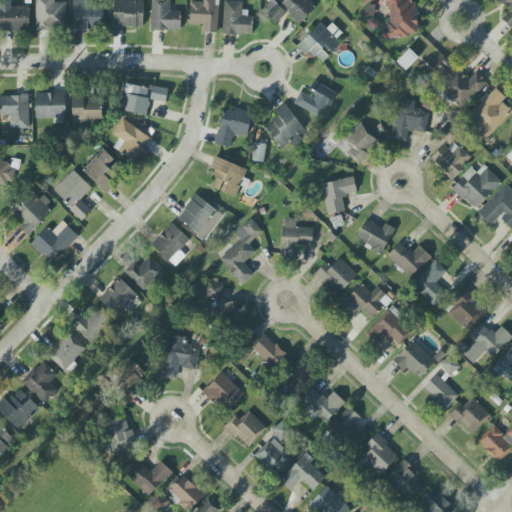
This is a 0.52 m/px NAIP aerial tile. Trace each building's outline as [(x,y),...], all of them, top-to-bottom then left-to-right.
[(0,0),(0,31),(29,31),(29,6),(11,6),(11,0),(0,0)] [(54,0),(35,0),(36,30),(66,30),(65,3),(55,3),(54,0)] [(72,0),(73,29),(102,29),(102,0),(72,0)] [(113,27),(143,27),(143,1),(114,0),(113,27)] [(170,11),(170,0),(151,0),(151,30),(180,31),(180,11),(170,11)] [(190,2),(189,24),(203,24),(203,32),(217,33),(218,0),(202,0),(203,2),(190,2)] [(272,0),(262,10),(275,24),(286,14),(272,0)] [(285,0),(281,5),(299,24),(316,8),(308,0),(285,0)] [(384,0),(385,8),(388,8),(389,28),(381,29),(381,39),(416,36),(414,0),(384,0)] [(511,0),(497,0),(509,11),(502,19),(511,28),(511,27),(511,0)] [(252,35),(253,17),(242,16),(242,1),(224,1),(223,34),(252,35)] [(299,44),(320,65),(330,55),(341,44),(336,39),(342,33),(332,23),(326,29),(320,23),(299,44)] [(467,80),(458,69),(439,86),(459,109),(488,84),(477,71),(467,80)] [(336,93),(314,81),(310,89),(313,91),(309,97),(300,92),(294,104),(322,119),(336,93)] [(151,89),(126,84),(121,111),(145,115),(151,89)] [(168,89),(152,86),(150,100),(165,103),(168,89)] [(506,98),(495,88),(467,118),(478,128),(472,134),(483,143),(511,111),(502,102),(506,98)] [(65,93),(35,93),(36,119),(65,118),(65,93)] [(10,129),(29,129),(28,95),(0,96),(0,116),(10,116),(10,129)] [(101,98),(71,98),(72,124),(101,124),(101,98)] [(392,140),(406,141),(408,131),(426,133),(429,111),(414,110),(415,101),(397,99),(392,140)] [(307,134),(285,104),(274,111),(279,117),(265,127),(281,150),(290,143),(292,145),(307,134)] [(224,107),(215,145),(230,148),(233,134),(247,137),(252,113),(224,107)] [(152,138),(122,120),(113,135),(119,139),(113,149),(136,163),(152,138)] [(338,145),(356,164),(380,142),(362,122),(338,145)] [(441,133),(449,145),(460,138),(451,125),(441,133)] [(445,145),(430,158),(451,180),(472,160),(455,142),(448,149),(445,145)] [(106,193),(119,178),(112,172),(118,164),(102,149),(82,171),(106,193)] [(246,168),(214,158),(210,169),(215,170),(210,188),(237,197),(246,168)] [(0,184),(11,187),(16,165),(0,161),(0,184)] [(471,168),(452,188),(475,210),(502,182),(484,165),(476,173),(471,168)] [(80,200),(91,188),(72,170),(52,191),(83,220),(91,211),(80,200)] [(356,194),(353,178),(322,183),(327,214),(344,212),(342,196),(356,194)] [(477,214),(491,226),(499,218),(511,229),(511,227),(511,189),(505,183),(477,214)] [(18,226),(27,236),(54,211),(41,197),(39,200),(31,191),(11,210),(22,222),(18,226)] [(176,219),(203,241),(223,216),(196,194),(176,219)] [(313,228),(296,228),(296,219),(283,218),(281,259),(296,259),(296,246),(312,246),(313,228)] [(249,243),(263,233),(253,219),(235,232),(242,242),(220,257),(241,285),(253,276),(244,262),(256,253),(249,243)] [(47,227),(30,244),(51,264),(79,235),(63,220),(52,232),(47,227)] [(383,256),(394,228),(384,224),(383,227),(364,220),(357,239),(373,245),(370,251),(383,256)] [(151,245),(169,262),(189,240),(171,223),(151,245)] [(420,246),(412,254),(401,242),(388,255),(410,278),(431,258),(420,246)] [(133,262),(124,272),(145,292),(164,271),(149,257),(138,267),(133,262)] [(338,295),(357,275),(339,258),(331,267),(326,262),(315,274),(338,295)] [(434,262),(412,286),(433,306),(455,282),(434,262)] [(117,319),(139,298),(121,278),(98,298),(117,319)] [(205,297),(220,300),(223,285),(208,281),(205,297)] [(371,293),(361,283),(338,307),(350,319),(360,308),(372,320),(390,300),(377,287),(371,293)] [(466,330),(485,311),(463,290),(453,301),(458,306),(449,314),(466,330)] [(249,326),(242,299),(221,304),(228,332),(249,326)] [(72,325),(93,346),(113,327),(97,310),(87,320),(83,315),(72,325)] [(398,345),(411,332),(389,311),(366,334),(377,345),(387,334),(398,345)] [(467,337),(483,354),(486,351),(492,358),(511,338),(511,336),(502,326),(493,335),(482,323),(467,337)] [(88,351),(69,332),(46,353),(65,373),(88,351)] [(286,355),(263,334),(251,347),(274,368),(286,355)] [(161,377),(176,379),(178,367),(195,370),(199,349),(186,347),(187,338),(167,335),(161,377)] [(393,361),(404,371),(407,368),(419,379),(435,362),(412,340),(393,361)] [(511,382),(511,345),(494,365),(511,382)] [(129,401),(148,373),(122,355),(102,383),(129,401)] [(447,375),(457,370),(449,357),(440,363),(447,375)] [(300,396),(316,373),(295,358),(279,381),(300,396)] [(43,405),(58,391),(50,382),(57,375),(44,361),(22,382),(43,405)] [(244,394),(221,372),(204,391),(227,413),(244,394)] [(423,388),(445,410),(458,396),(436,375),(423,388)] [(333,392),(326,400),(313,388),(301,402),(325,424),(345,402),(333,392)] [(0,401),(0,411),(18,430),(40,410),(20,389),(8,401),(5,397),(0,401)] [(450,414),(468,434),(489,415),(473,397),(464,405),(461,403),(450,414)] [(361,418),(349,407),(327,431),(349,452),(361,440),(350,430),(361,418)] [(266,428),(248,411),(240,420),(235,414),(224,426),(248,448),(266,428)] [(136,446),(127,416),(102,423),(110,453),(136,446)] [(0,459),(17,441),(0,424),(0,459)] [(498,463),(511,448),(511,445),(492,426),(477,442),(498,463)] [(362,459),(380,476),(399,455),(376,434),(365,445),(370,450),(362,459)] [(291,461),(269,440),(255,456),(276,476),(291,461)] [(313,491),(325,477),(310,464),(314,460),(305,452),(280,481),(291,491),(301,480),(313,491)] [(423,486),(412,476),(416,471),(404,460),(385,481),(408,502),(423,486)] [(149,496),(172,472),(160,461),(150,472),(139,461),(126,475),(149,496)] [(167,495),(185,511),(188,511),(204,496),(184,477),(167,495)] [(344,511),(349,507),(326,486),(309,504),(317,511),(344,511)] [(451,511),(454,509),(435,489),(418,506),(424,511),(451,511)] [(217,511),(219,510),(208,501),(197,511),(217,511)]
